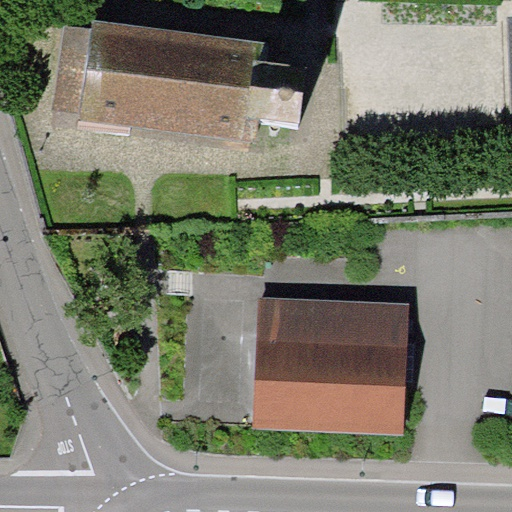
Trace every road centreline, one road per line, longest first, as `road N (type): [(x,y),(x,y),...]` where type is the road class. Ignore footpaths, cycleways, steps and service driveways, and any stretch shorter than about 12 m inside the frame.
road 1 (tertiary): [(0,215),(72,414),(134,511)]
road 2 (secondary): [(367,511),(162,511)]
